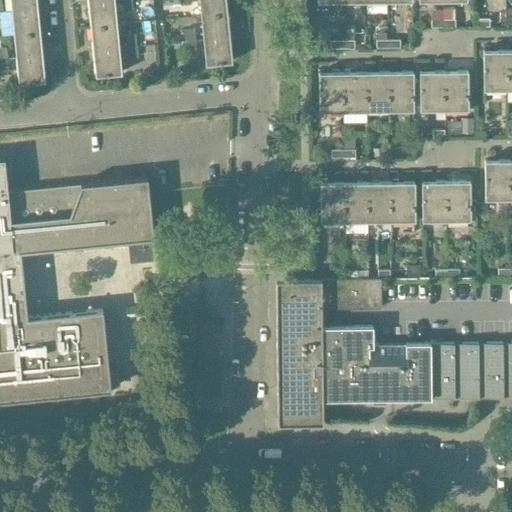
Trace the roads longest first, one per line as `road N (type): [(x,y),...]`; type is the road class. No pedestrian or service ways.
road 1 (residential): [(248,455),(260,93)]
road 2 (residential): [(248,455),(465,465)]
road 3 (residential): [(72,108),(260,93)]
road 4 (residential): [(0,480),(138,466)]
